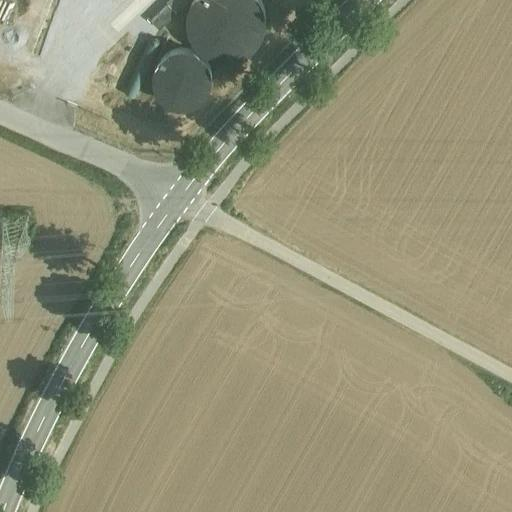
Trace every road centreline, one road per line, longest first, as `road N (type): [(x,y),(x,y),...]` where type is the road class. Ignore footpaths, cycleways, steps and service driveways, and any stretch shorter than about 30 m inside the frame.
road 1 (unclassified): [(176,195),(511,377)]
road 2 (tertiary): [(0,511),(56,390),(176,195)]
road 3 (tertiary): [(176,195),(367,0)]
road 4 (unclassified): [(176,195),(0,114)]
